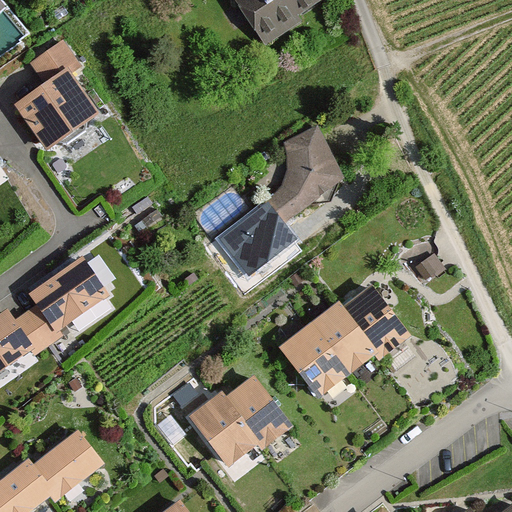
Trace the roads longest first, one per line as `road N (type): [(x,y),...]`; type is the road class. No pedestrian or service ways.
road 1 (track): [(511,360),(410,146),(360,0)]
road 2 (residential): [(511,389),(349,511)]
road 3 (track): [(382,66),(511,15)]
road 4 (residential): [(0,292),(105,214)]
